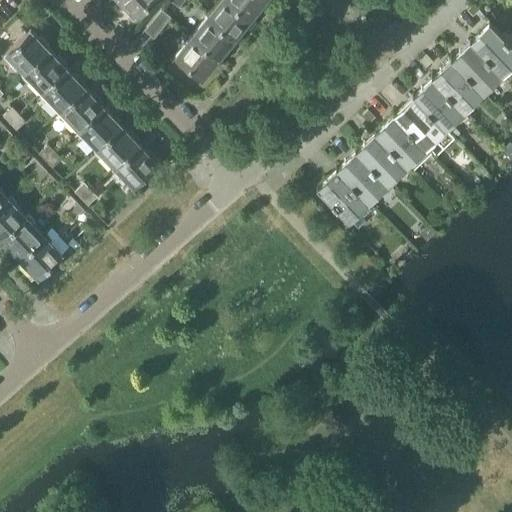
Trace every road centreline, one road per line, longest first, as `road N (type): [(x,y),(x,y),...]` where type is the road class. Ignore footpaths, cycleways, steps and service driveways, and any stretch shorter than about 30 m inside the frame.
road 1 (residential): [(237,176),(426,0)]
road 2 (residential): [(46,347),(237,176)]
road 3 (residential): [(237,176),(68,0)]
